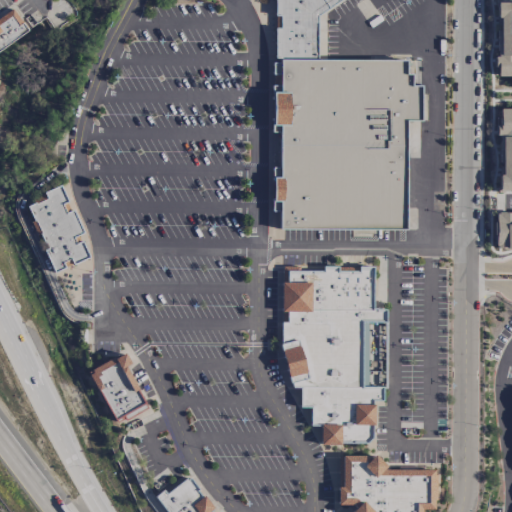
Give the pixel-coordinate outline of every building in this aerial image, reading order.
[(343,0),(319,18),(320,58),(406,59),(406,72),(412,72),(412,87),(422,88),(421,122),(405,123),(406,233),(279,234),(281,57),(276,58),(275,0),(343,0)] [(511,1),(497,1),(495,76),(511,76),(511,1)] [(0,17),(12,9),(28,32),(0,50),(0,17)] [(511,108),(498,109),(498,193),(511,193),(511,108)] [(28,205),(61,189),(84,234),(78,238),(89,260),(56,276),(28,205)] [(511,247),(511,212),(495,212),(494,247),(511,247)] [(286,271),(374,270),(375,306),(388,309),(387,322),(362,323),(361,385),(385,385),(385,401),(374,402),(373,437),(367,445),(321,444),(321,425),(311,426),(311,406),(302,406),(300,389),(292,388),(280,344),(282,323),(287,324),(286,271)] [(88,372),(120,355),(149,407),(117,425),(88,372)] [(340,461),(369,461),(371,464),(377,473),(383,473),(434,474),(434,511),(421,510),(421,511),(359,511),(356,508),(353,506),(339,506),(340,461)] [(167,511),(158,499),(187,477),(213,511),(167,511)]
